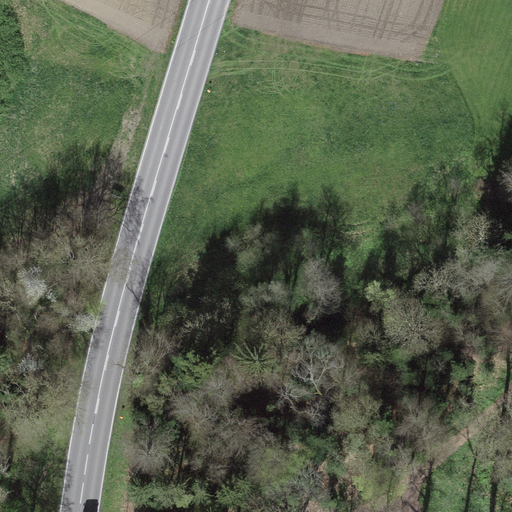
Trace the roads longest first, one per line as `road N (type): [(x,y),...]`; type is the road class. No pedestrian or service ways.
road 1 (tertiary): [(210,0),(123,292),(78,511)]
road 2 (track): [(511,392),(362,511)]
